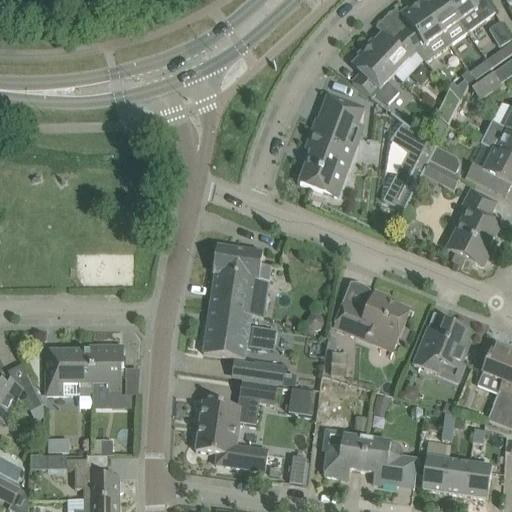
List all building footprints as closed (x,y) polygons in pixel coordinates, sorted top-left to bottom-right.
[(450,48),(468,35),(442,0),(427,0),(420,5),(450,48)] [(495,15),(487,3),(484,0),(442,0),(468,35),(495,15)] [(426,65),(450,48),(420,5),(407,15),(405,13),(400,16),(409,28),(399,35),(423,62),(426,65)] [(402,85),(423,62),(399,35),(391,44),(382,35),(370,48),(368,46),(365,50),(394,78),(402,85)] [(492,70),(511,56),(511,43),(511,44),(486,61),(492,70)] [(379,94),(394,78),(365,50),(361,54),(363,55),(352,68),(360,76),(352,85),(368,97),(372,100),(378,93),(379,94)] [(481,68),(470,75),(476,83),(486,75),(481,68)] [(479,102),(501,87),(494,76),(472,91),(479,102)] [(453,85),(448,90),(460,104),(468,87),(464,83),(457,89),(453,85)] [(358,128),(365,111),(331,99),(321,124),(317,123),(307,150),(313,152),(300,186),(336,200),(362,130),(358,128)] [(430,165),(437,151),(404,125),(390,144),(407,156),(383,203),(405,214),(423,178),(430,165)] [(511,134),(505,131),(492,125),(482,146),(511,162),(511,134)] [(511,188),(511,162),(482,146),(482,147),(483,148),(472,167),(466,179),(490,191),(495,180),(511,188)] [(430,165),(455,178),(460,170),(457,161),(437,151),(430,165)] [(430,165),(423,178),(454,193),(460,180),(455,178),(430,165)] [(455,237),(460,239),(452,255),(483,270),(492,251),(490,250),(501,228),(488,221),(496,205),(471,192),(459,215),(465,217),(455,237)] [(263,320),(268,289),(271,269),(261,267),(263,255),(217,248),(213,276),(215,277),(203,356),(244,362),(246,349),(273,354),(276,334),(249,330),(251,319),(263,320)] [(393,354),(402,333),(410,314),(389,305),(390,302),(374,295),(366,314),(344,305),(334,330),(393,354)] [(459,373),(463,363),(471,344),(466,343),(470,334),(446,324),(438,342),(425,337),(418,356),(413,367),(438,378),(455,385),(459,373)] [(511,351),(495,344),(482,376),(503,385),(487,424),(511,433),(511,351)] [(122,372),(124,372),(124,349),(92,350),(92,387),(93,387),(109,387),(109,398),(122,398),(122,372)] [(93,387),(92,387),(92,350),(89,350),(89,354),(60,354),(60,373),(46,373),(46,393),(46,398),(93,398),(93,387)] [(332,355),(331,378),(346,379),(348,356),(332,355)] [(254,365),(251,384),(294,391),(296,379),(285,377),(286,370),(254,365)] [(0,412),(10,418),(23,393),(0,380),(0,412)] [(242,385),(239,402),(242,403),(259,405),(275,408),(277,390),(242,385)] [(33,389),(25,394),(28,398),(25,403),(36,423),(44,419),(39,409),(43,407),(33,389)] [(292,392),(289,416),(312,419),(315,396),(292,392)] [(387,420),(391,402),(376,399),(372,416),(387,420)] [(203,405),(196,454),(217,457),(216,468),(266,475),(269,453),(237,449),(240,426),(255,428),(259,405),(242,403),(241,410),(203,405)] [(445,405),(442,414),(451,417),(454,408),(445,405)] [(444,430),(453,431),(455,418),(446,416),(444,430)] [(356,419),(354,433),(366,434),(368,421),(356,419)] [(451,444),(453,431),(444,430),(442,443),(451,444)] [(483,447),(484,433),(475,432),(473,445),(483,447)] [(362,475),(367,441),(344,438),(345,436),(326,433),(324,451),(328,451),(324,478),(342,481),(343,479),(349,480),(350,473),(362,475)] [(395,445),(391,445),(367,441),(362,475),(375,476),(374,483),(380,484),(380,487),(398,489),(399,486),(413,488),(413,491),(414,492),(418,463),(402,461),(403,456),(403,453),(401,450),(399,448),(397,447),(395,445)] [(69,442),(48,442),(48,456),(69,455),(69,442)] [(112,443),(93,442),(92,458),(112,458),(112,443)] [(68,463),(67,463),(67,458),(60,458),(47,459),(31,459),(31,472),(75,472),(75,492),(84,492),(84,503),(119,503),(119,480),(108,480),(108,471),(88,471),(88,463),(68,463)] [(293,460),(289,486),(302,488),(306,462),(293,460)] [(444,496),(449,463),(427,460),(422,492),(444,496)] [(465,499),(470,466),(449,463),(444,496),(465,499)] [(470,466),(465,499),(487,502),(492,470),(470,466)] [(0,480),(0,499),(12,506),(20,491),(0,480)] [(119,511),(119,503),(84,503),(67,503),(66,511),(119,511)]
